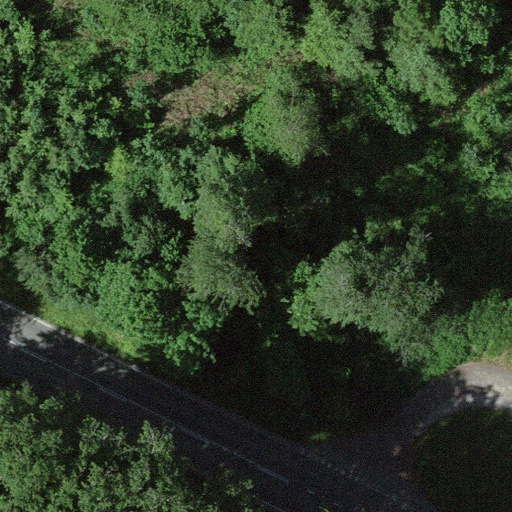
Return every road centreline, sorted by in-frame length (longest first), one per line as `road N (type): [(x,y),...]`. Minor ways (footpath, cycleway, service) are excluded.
road 1 (tertiary): [(0,334),(351,511)]
road 2 (track): [(347,510),(440,392),(478,384),(511,391)]
